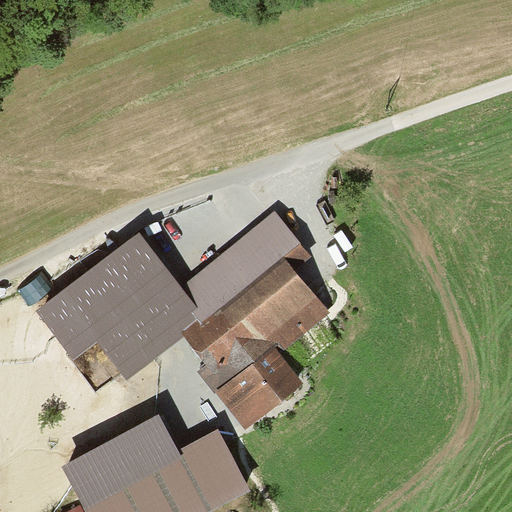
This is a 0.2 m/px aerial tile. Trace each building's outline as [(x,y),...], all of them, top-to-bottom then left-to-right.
[(174,293),(197,324),(277,263),(297,248),(274,217),(174,293)] [(98,304),(85,313),(130,373),(167,346),(146,318),(156,311),(134,281),(145,273),(126,247),(80,280),(98,304)] [(197,324),(182,336),(222,388),(270,352),(280,344),(317,316),(277,263),(197,324)] [(317,316),(280,344),(300,370),(337,342),(317,316)] [(297,387),(270,352),(222,388),(212,396),(239,432),(297,387)] [(162,410),(64,461),(90,511),(198,511),(248,486),(218,430),(182,449),(162,410)]
